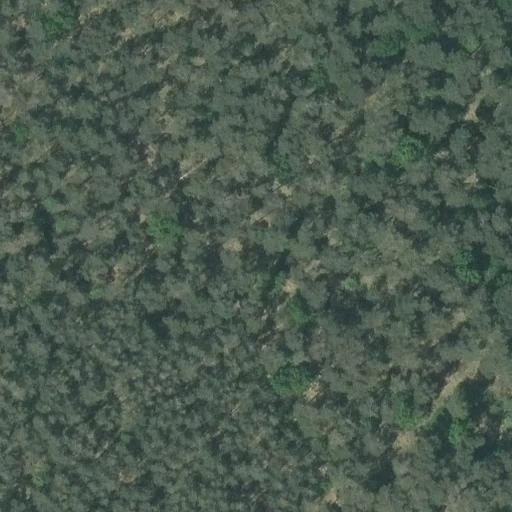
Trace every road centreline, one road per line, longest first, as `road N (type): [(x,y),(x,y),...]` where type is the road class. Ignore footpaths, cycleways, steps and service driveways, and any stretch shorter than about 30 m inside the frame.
road 1 (track): [(180,208),(113,249),(38,342),(22,511)]
road 2 (track): [(331,511),(180,208)]
road 3 (track): [(180,208),(71,0)]
